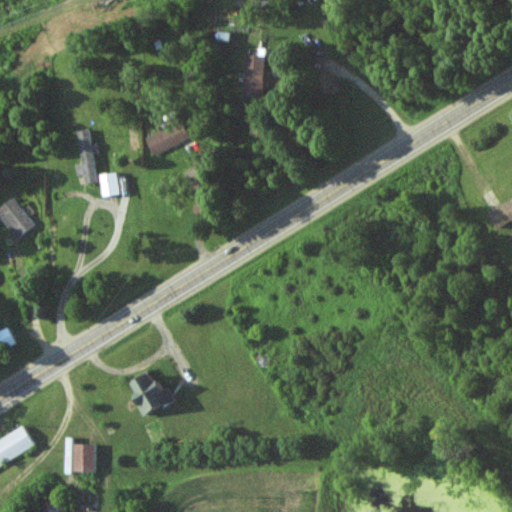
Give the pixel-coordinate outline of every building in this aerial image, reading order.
[(258,0),(262,8),(273,3),(271,0),(258,0)] [(266,99),(266,56),(246,56),(246,99),(266,99)] [(192,140),(184,122),(147,139),(155,156),(192,140)] [(90,128),(78,130),(86,185),(98,184),(90,128)] [(103,197),(120,196),(119,174),(102,175),(103,197)] [(36,227),(15,199),(1,209),(21,237),(36,227)] [(511,223),(511,199),(490,212),(499,230),(511,223)] [(0,351),(15,344),(8,328),(0,331),(0,351)] [(176,401),(157,373),(131,390),(149,419),(176,401)] [(0,446),(0,471),(38,451),(28,431),(0,446)] [(75,445),(75,474),(97,474),(97,445),(75,445)] [(66,511),(66,503),(31,503),(30,511),(66,511)]
